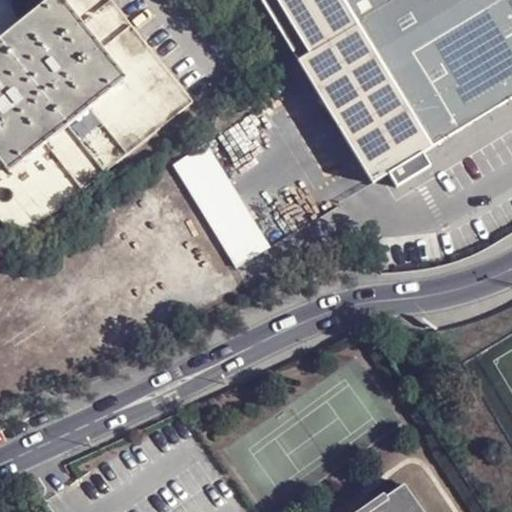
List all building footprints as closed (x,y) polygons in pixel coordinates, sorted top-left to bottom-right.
[(194,97),(114,0),(64,0),(74,11),(81,20),(96,37),(108,52),(123,70),(126,74),(113,85),(89,105),(69,122),(48,139),(24,159),(10,170),(7,166),(0,156),(0,215),(20,241),(194,97)] [(2,41),(65,118),(86,101),(89,105),(113,85),(110,82),(123,70),(108,52),(103,56),(91,41),(96,37),(81,20),(77,24),(69,15),(74,11),(64,0),(52,0),(46,5),(43,1),(19,21),(22,25),(2,41)] [(511,0),(263,0),(374,182),(390,172),(398,186),(432,166),(424,152),(450,136),(471,124),(511,98),(511,0)] [(74,11),(69,15),(77,24),(81,20),(74,11)] [(19,21),(0,36),(0,38),(2,41),(22,25),(19,21)] [(96,37),(91,41),(103,56),(108,52),(96,37)] [(65,118),(2,41),(0,43),(0,156),(7,166),(21,155),(24,159),(48,139),(45,135),(65,118)] [(110,82),(113,85),(126,74),(123,70),(110,82)] [(65,118),(69,122),(89,105),(86,101),(65,118)] [(45,135),(48,139),(69,122),(65,118),(45,135)] [(214,147),(177,164),(231,273),(267,255),(214,147)] [(7,166),(10,170),(24,159),(21,155),(7,166)] [(8,256),(0,262),(0,284),(23,266),(12,253),(8,256)] [(422,511),(405,486),(386,500),(387,502),(372,511),(422,511)]
